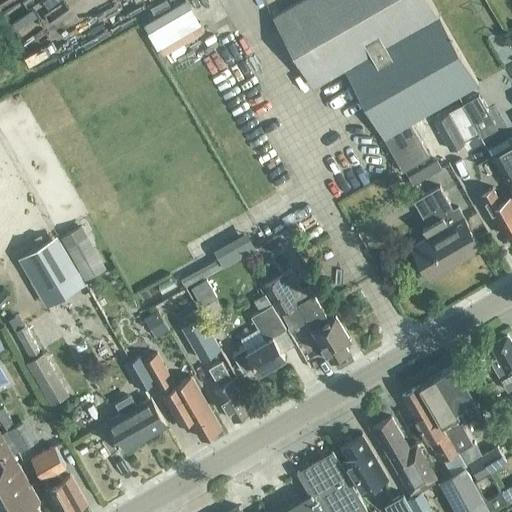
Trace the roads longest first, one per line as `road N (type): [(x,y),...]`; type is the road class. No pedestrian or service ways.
road 1 (tertiary): [(131,511),(511,289)]
road 2 (unknown): [(235,0),(337,185)]
